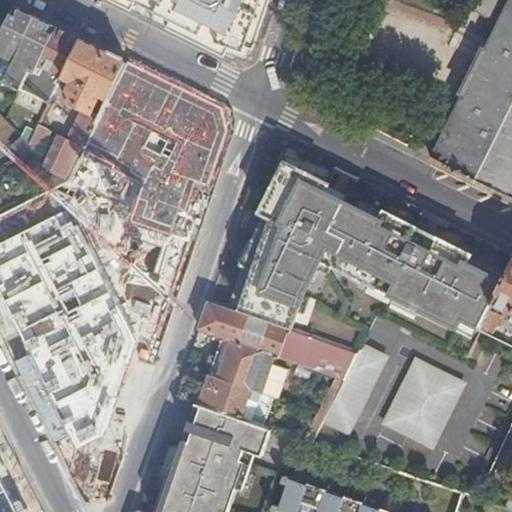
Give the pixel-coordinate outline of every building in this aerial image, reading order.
[(499,18),(506,0),(485,0),(481,11),(499,18)] [(82,40),(16,7),(4,34),(25,44),(6,81),(20,89),(29,70),(36,72),(39,66),(48,70),(42,84),(58,92),(82,40)] [(437,161),(511,197),(511,10),(492,53),(487,50),(466,93),(470,96),(437,161)] [(128,63),(82,40),(58,92),(56,95),(83,109),(69,139),(87,148),(101,118),(91,112),(100,95),(110,100),(128,63)] [(164,141),(225,154),(236,104),(175,91),(164,141)] [(91,112),(101,118),(110,100),(100,95),(91,112)] [(34,122),(25,139),(32,146),(41,126),(34,122)] [(41,126),(32,146),(36,151),(49,129),(41,126)] [(49,129),(36,151),(41,153),(36,164),(43,170),(60,134),(49,129)] [(43,170),(70,182),(87,148),(69,139),(60,134),(43,170)] [(199,167),(216,172),(221,155),(203,151),(199,167)] [(143,201),(74,183),(87,345),(163,364),(211,179),(153,164),(143,201)] [(327,251),(393,284),(414,242),(387,229),(390,224),(305,181),(282,227),(287,230),(264,296),(307,311),(327,251)] [(414,242),(393,284),(398,287),(392,299),(461,335),(466,325),(482,333),(491,313),(496,305),(507,282),(470,263),(467,268),(414,242)] [(511,273),(507,282),(496,305),(511,312),(511,323),(511,326),(511,273)] [(49,291),(6,312),(25,352),(68,332),(49,291)] [(213,303),(203,331),(217,336),(277,357),(335,376),(346,379),(359,353),(213,303)] [(482,333),(495,339),(504,321),(491,313),(482,333)] [(503,343),(511,347),(511,337),(507,335),(503,343)] [(205,406),(242,419),(248,398),(261,403),(263,397),(277,357),(217,336),(194,402),(199,404),(205,406)] [(359,353),(346,379),(326,420),(349,432),(385,359),(362,347),(359,353)] [(108,399),(144,404),(149,363),(114,358),(108,399)] [(387,423),(426,443),(457,383),(418,363),(387,423)] [(303,440),(314,444),(326,420),(346,379),(335,376),(303,440)] [(457,383),(426,443),(434,447),(465,387),(457,383)] [(279,402),(263,397),(261,403),(254,424),(256,425),(270,429),(279,402)] [(242,419),(254,424),(261,403),(248,398),(242,419)] [(135,404),(107,402),(107,417),(134,418),(135,404)] [(192,443),(205,406),(199,404),(186,442),(192,443)] [(244,461),(256,425),(254,424),(242,419),(205,406),(192,443),(186,442),(186,441),(182,451),(245,473),(248,463),(244,461)] [(127,440),(65,418),(53,453),(82,464),(72,492),(104,503),(127,440)] [(265,457),(274,430),(270,429),(256,425),(244,461),(248,463),(245,473),(250,475),(257,455),(265,457)] [(231,511),(239,490),(245,473),(182,451),(161,511),(231,511)] [(309,458),(299,455),(297,463),(307,465),(309,458)] [(0,473),(0,511),(26,511),(43,504),(24,462),(0,473)] [(346,471),(336,468),(334,476),(343,478),(346,471)] [(245,492),(250,475),(245,473),(239,490),(245,492)] [(273,511),(388,511),(286,477),(283,483),(289,485),(281,509),(275,507),(273,511)] [(382,484),(373,480),(371,488),(380,491),(382,484)] [(420,497),(410,493),(407,500),(417,503),(420,497)]
